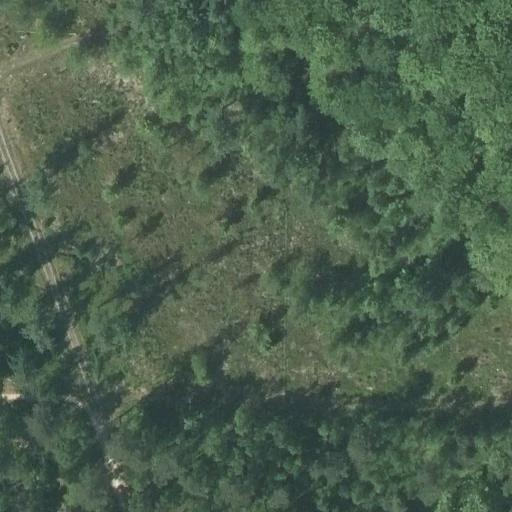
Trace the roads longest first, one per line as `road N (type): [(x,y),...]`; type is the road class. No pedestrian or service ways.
road 1 (track): [(0,142),(94,398)]
road 2 (track): [(0,73),(196,0)]
